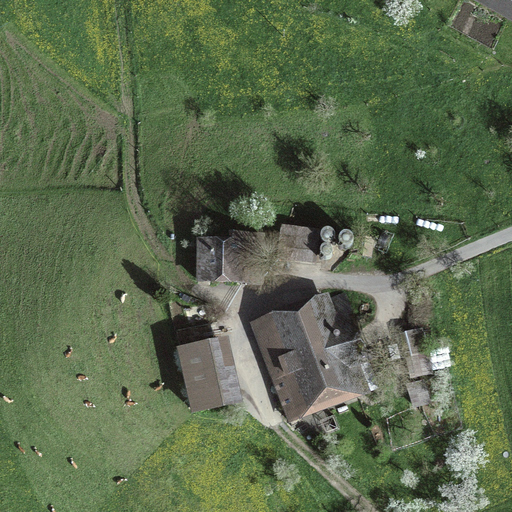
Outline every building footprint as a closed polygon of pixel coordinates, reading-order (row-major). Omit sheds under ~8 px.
[(511,0),(495,0),(511,8),(511,0)] [(320,232),(285,227),(280,258),(316,263),(320,232)] [(259,287),(260,263),(247,262),(247,244),(198,242),(197,281),(245,282),(245,287),(259,287)] [(362,386),(355,367),(369,362),(344,295),(255,328),(287,414),(362,386)] [(181,353),(194,412),(233,403),(220,345),(181,353)]
